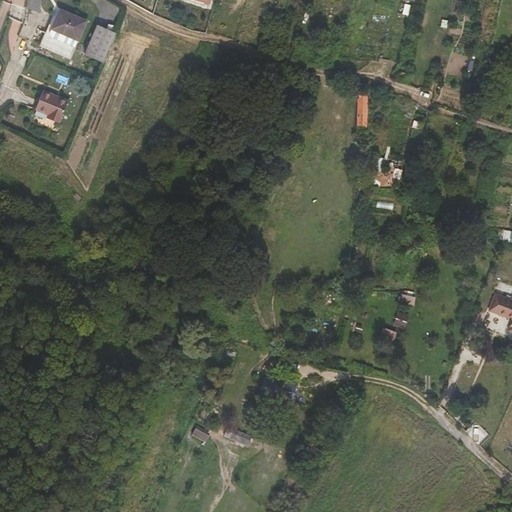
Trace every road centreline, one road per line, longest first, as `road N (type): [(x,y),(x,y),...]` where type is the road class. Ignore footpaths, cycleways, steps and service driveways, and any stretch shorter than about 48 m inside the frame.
road 1 (track): [(511,481),(418,397),(350,376)]
road 2 (track): [(118,0),(152,19),(285,60)]
